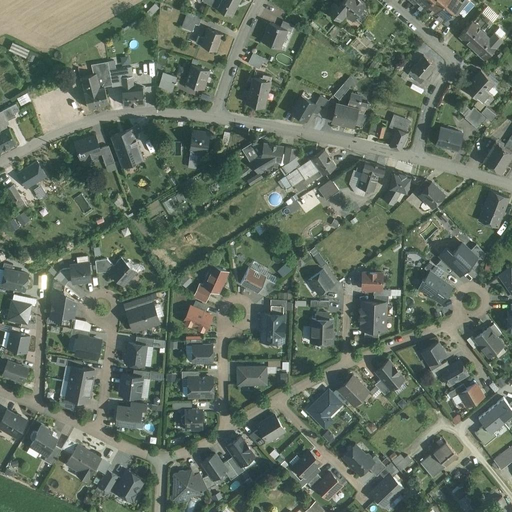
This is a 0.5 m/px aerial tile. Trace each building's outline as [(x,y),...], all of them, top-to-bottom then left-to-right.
[(239,0),(220,0),(217,7),(232,15),(239,0)] [(344,0),(338,7),(346,14),(353,20),(356,17),(363,8),(366,4),(361,0),(344,0)] [(416,0),(414,2),(423,10),(426,7),(425,7),(431,0),(416,0)] [(431,0),(425,7),(426,7),(434,14),(446,0),(431,0)] [(460,0),(446,0),(434,14),(443,22),(461,1),(460,0)] [(338,7),(333,2),(327,9),(340,20),(346,14),(338,7)] [(363,8),(356,17),(361,21),(368,13),(363,8)] [(482,10),(473,20),(483,30),(492,21),(482,10)] [(202,17),(188,12),(182,27),(193,31),(195,23),(199,25),(202,17)] [(295,24),(283,20),(280,26),(287,29),(291,31),(292,31),(295,24)] [(473,20),(472,20),(461,32),(474,44),(485,32),(483,30),(473,20)] [(280,26),(270,22),(265,34),(263,40),(262,41),(280,48),(280,47),(287,29),(280,26)] [(201,44),(201,45),(216,50),(223,33),(208,27),(204,37),(201,44)] [(287,29),(280,47),(284,49),(285,47),(286,48),(292,34),(290,34),(291,31),(287,29)] [(503,38),(495,31),(493,33),(490,36),(498,44),(503,38)] [(474,44),(461,32),(459,35),(477,51),(479,49),(474,44)] [(485,32),(474,44),(479,49),(477,51),(485,58),(498,44),(490,36),(487,34),(485,32)] [(204,37),(199,35),(196,42),(201,44),(204,37)] [(26,57),(29,50),(13,42),(10,49),(26,57)] [(264,57),(253,52),(248,63),(259,68),(264,57)] [(121,56),(123,66),(132,65),(130,55),(121,56)] [(424,55),(413,68),(418,72),(424,78),(425,78),(431,71),(430,70),(435,65),(424,55)] [(108,61),(100,62),(102,72),(104,83),(112,82),(110,70),(108,61)] [(91,64),(94,73),(97,73),(102,72),(100,62),(91,64)] [(209,69),(192,64),(186,83),(202,88),(205,79),(206,80),(209,69)] [(180,65),(178,73),(185,75),(188,67),(180,65)] [(132,66),(117,69),(118,77),(122,77),(133,76),(132,66)] [(115,69),(110,70),(112,82),(112,85),(119,84),(118,77),(117,69),(115,69)] [(494,81),(481,70),(465,87),(479,99),(480,98),(482,100),(482,99),(486,103),(493,96),(490,92),(486,94),(484,92),(494,81)] [(164,71),(159,85),(172,90),(178,75),(164,71)] [(424,78),(418,72),(414,77),(420,82),(424,78)] [(94,73),(81,77),(85,91),(105,87),(105,86),(101,87),(97,73),(94,73)] [(352,74),(335,93),(340,98),(357,79),(352,74)] [(133,76),(122,77),(122,83),(123,88),(134,87),(133,76)] [(263,79),(254,77),(251,91),(250,90),(247,103),(265,107),(269,87),(271,81),(270,80),(263,79)] [(51,90),(58,87),(56,79),(48,82),(51,90)] [(123,88),(122,89),(124,105),(144,103),(143,86),(134,87),(123,88)] [(85,91),(89,108),(109,103),(105,87),(85,91)] [(22,104),(32,99),(28,91),(18,96),(22,104)] [(362,96),(351,93),(348,106),(357,108),(358,108),(357,111),(364,112),(366,108),(368,102),(361,100),(362,96)] [(315,104),(301,95),(292,111),(306,120),(312,110),(316,104),(315,104)] [(329,100),(320,95),(315,104),(316,104),(312,110),(317,113),(329,100)] [(348,106),(345,105),(337,103),(332,121),(333,122),(333,120),(346,123),(345,125),(353,127),(357,111),(358,108),(357,108),(348,106)] [(11,106),(2,110),(8,120),(16,116),(11,106)] [(487,117),(492,121),(497,114),(488,107),(482,113),(487,117)] [(475,108),(468,117),(479,126),(487,117),(482,113),(475,108)] [(0,111),(0,127),(2,131),(8,128),(6,125),(9,123),(8,120),(2,110),(0,111)] [(410,120),(395,115),(390,126),(396,128),(396,127),(406,131),(410,120)] [(386,126),(379,124),(376,135),(383,137),(386,126)] [(462,132),(441,126),(437,144),(457,149),(462,132)] [(132,127),(111,135),(123,166),(144,158),(132,127)] [(406,131),(396,127),(396,128),(389,145),(401,149),(409,132),(406,131)] [(0,132),(0,151),(16,143),(8,128),(2,131),(0,132)] [(210,132),(193,129),(190,148),(207,151),(210,132)] [(95,135),(76,142),(82,159),(101,152),(102,152),(100,148),(95,135)] [(511,150),(504,146),(496,141),(483,161),(501,173),(502,171),(506,174),(511,167),(507,164),(511,155),(511,150)] [(284,146),(264,142),(261,158),(262,158),(274,160),(272,166),(277,167),(278,161),(281,161),(284,146)] [(109,145),(100,148),(102,152),(101,152),(106,165),(115,162),(109,145)] [(297,148),(286,146),(284,161),(285,164),(300,154),(297,148)] [(336,166),(325,149),(312,158),(319,169),(323,175),(336,166)] [(274,160),(262,158),(260,167),(272,169),(272,166),(274,160)] [(312,158),(297,168),(304,177),(303,177),(305,179),(319,169),(312,158)] [(365,160),(360,158),(356,170),(362,172),(363,170),(362,170),(365,160)] [(385,167),(365,160),(362,170),(363,170),(378,175),(382,176),(385,167)] [(37,161),(18,173),(27,188),(47,176),(37,161)] [(283,166),(276,171),(281,179),(289,174),(283,166)] [(297,168),(291,172),(297,181),(303,177),(304,177),(297,168)] [(378,175),(363,170),(362,172),(358,186),(373,191),(378,175)] [(402,171),(399,170),(397,172),(395,171),(390,188),(401,191),(406,192),(411,175),(402,173),(402,171)] [(261,171),(248,179),(251,184),(264,176),(261,171)] [(289,174),(281,179),(287,188),(297,181),(291,172),(289,174)] [(332,179),(320,188),(327,198),(339,189),(332,179)] [(430,183),(426,179),(416,188),(421,193),(430,183)] [(445,194),(432,182),(430,183),(421,193),(419,194),(433,207),(445,194)] [(25,202),(14,185),(7,189),(17,206),(25,202)] [(390,188),(384,198),(391,203),(393,204),(401,191),(390,188)] [(510,197),(490,190),(478,220),(498,227),(510,197)] [(391,203),(384,198),(382,202),(389,206),(391,203)] [(294,201),(281,209),(286,216),(299,208),(294,201)] [(25,210),(18,215),(23,224),(31,219),(25,210)] [(12,230),(20,226),(15,217),(7,221),(12,230)] [(263,222),(256,226),(260,233),(267,228),(263,222)] [(480,234),(473,228),(468,233),(475,239),(480,234)] [(476,257),(477,256),(470,250),(462,242),(452,252),(447,247),(440,254),(443,257),(454,268),(460,274),(476,257)] [(476,243),(470,250),(477,256),(476,257),(483,258),(484,251),(476,243)] [(326,262),(319,252),(314,255),(321,266),(326,262)] [(126,261),(121,257),(114,265),(109,271),(125,285),(137,271),(132,267),(133,264),(129,260),(126,261)] [(454,268),(443,257),(436,264),(444,270),(449,273),(454,268)] [(107,258),(95,259),(97,271),(109,271),(114,265),(107,258)] [(436,264),(430,260),(424,267),(430,271),(440,277),(444,270),(436,264)] [(73,279),(73,282),(92,279),(89,262),(71,264),(71,267),(73,279)] [(228,271),(213,264),(210,271),(208,271),(206,276),(207,277),(204,284),(211,288),(219,291),(228,271)] [(267,275),(249,266),(241,282),(258,291),(266,277),(267,275)] [(58,278),(65,284),(66,284),(70,279),(73,279),(71,267),(62,268),(55,276),(58,278)] [(511,268),(511,267),(500,275),(503,279),(511,273),(511,268)] [(12,269),(6,268),(5,269),(2,284),(24,289),(28,273),(12,269)] [(323,268),(309,279),(319,294),(334,283),(323,268)] [(382,272),(363,271),(362,287),(381,288),(382,286),(382,280),(382,272)] [(440,277),(430,271),(425,279),(423,278),(419,288),(429,292),(428,295),(436,298),(441,301),(452,286),(440,277)] [(511,273),(503,279),(511,292),(511,273)] [(278,284),(266,277),(258,291),(265,295),(278,284)] [(65,284),(58,278),(54,279),(52,289),(53,289),(64,291),(65,284)] [(204,284),(200,282),(194,296),(205,301),(211,288),(204,284)] [(64,291),(53,289),(52,300),(54,300),(51,316),(58,317),(73,320),(73,318),(76,301),(64,291)] [(149,294),(132,300),(134,307),(152,302),(150,297),(149,294)] [(287,298),(271,298),(270,313),(284,313),(284,314),(286,314),(287,298)] [(31,303),(13,299),(8,318),(27,322),(31,303)] [(374,301),(362,300),(362,307),(361,307),(361,314),(386,315),(386,302),(386,301),(374,301)] [(134,307),(132,308),(134,313),(130,315),(135,328),(158,321),(152,302),(134,307)] [(212,314),(191,305),(184,320),(205,330),(212,314)] [(270,313),(263,312),(262,339),(283,340),(284,314),(284,313),(270,313)] [(386,315),(361,314),(360,321),(361,321),(361,328),(379,329),(385,329),(386,315)] [(73,320),(58,317),(57,324),(72,327),(75,327),(76,318),(73,318),(73,320)] [(317,318),(312,318),(311,341),(316,341),(317,343),(320,343),(322,342),(322,341),(332,341),(333,318),(329,318),(317,318)] [(21,327),(9,324),(7,331),(11,331),(19,333),(21,327)] [(489,326),(475,337),(479,342),(489,355),(503,343),(489,326)] [(75,327),(72,327),(70,336),(79,337),(80,335),(89,337),(90,330),(75,327)] [(19,333),(11,331),(8,347),(27,351),(30,335),(19,333)] [(473,347),(479,342),(475,337),(470,332),(464,336),(473,347)] [(89,337),(80,335),(79,337),(76,353),(97,357),(100,340),(89,337)] [(154,337),(136,335),(135,342),(146,344),(146,345),(153,345),(154,337)] [(438,340),(422,350),(430,363),(439,358),(446,354),(438,340)] [(135,342),(129,342),(127,352),(125,353),(124,359),(126,361),(144,364),(146,345),(146,344),(135,342)] [(203,344),(193,344),(194,360),(212,360),(212,344),(203,344)] [(84,361),(68,358),(67,364),(73,365),(82,367),(84,361)] [(439,358),(430,363),(428,364),(431,369),(442,363),(439,358)] [(29,367),(8,359),(3,373),(24,380),(29,367)] [(394,365),(389,359),(376,370),(382,377),(391,388),(404,378),(399,371),(394,365)] [(450,365),(441,370),(443,372),(449,384),(468,373),(460,359),(450,365)] [(442,363),(431,369),(435,376),(443,372),(441,370),(450,365),(447,360),(442,363)] [(82,367),(73,365),(70,380),(92,385),(95,369),(82,367)] [(266,366),(238,366),(238,383),(266,383),(266,366)] [(151,371),(134,368),(133,375),(142,376),(142,377),(150,378),(150,377),(151,371)] [(164,373),(151,371),(150,377),(163,379),(164,373)] [(133,375),(122,373),(120,393),(140,396),(142,377),(142,376),(133,375)] [(368,390),(353,374),(339,388),(354,404),(368,390)] [(212,377),(189,377),(190,395),(213,395),(212,377)] [(391,388),(382,377),(375,383),(385,393),(391,388)] [(92,385),(70,380),(67,396),(76,398),(88,400),(92,385)] [(466,388),(459,392),(466,405),(483,395),(476,382),(466,388)] [(463,383),(448,391),(452,396),(459,392),(466,388),(463,383)] [(343,401),(332,390),(327,395),(336,404),(336,403),(338,406),(343,401)] [(327,395),(325,393),(308,409),(325,426),(332,419),(326,413),(336,404),(327,395)] [(76,398),(67,396),(61,394),(59,401),(75,404),(76,398)] [(504,396),(491,406),(503,421),(511,413),(511,401),(510,404),(504,396)] [(147,402),(132,400),(131,406),(142,408),(146,409),(147,402)] [(131,406),(118,405),(117,415),(118,415),(117,423),(135,425),(136,418),(140,418),(142,408),(131,406)] [(485,424),(480,428),(490,440),(496,435),(493,430),(503,421),(491,406),(479,416),(485,424)] [(203,428),(203,407),(192,408),(185,408),(185,424),(185,428),(203,428)] [(26,421),(7,409),(3,416),(0,421),(0,425),(1,426),(17,435),(26,421)] [(275,414),(258,424),(268,440),(285,430),(275,414)] [(52,430),(42,424),(37,432),(33,438),(34,439),(31,444),(40,450),(47,454),(48,454),(54,443),(58,437),(51,433),(52,430)] [(266,442),(258,429),(249,434),(260,445),(266,442)] [(245,442),(241,435),(227,445),(234,454),(241,464),(254,455),(250,448),(251,448),(246,442),(245,442)] [(79,443),(69,437),(62,447),(73,453),(78,443),(79,444),(79,443)] [(446,440),(434,451),(437,454),(449,444),(446,440)] [(54,443),(48,454),(47,454),(45,459),(53,464),(62,448),(54,443)] [(79,444),(78,443),(73,453),(67,462),(80,470),(78,474),(87,479),(95,466),(101,457),(79,444)] [(40,450),(31,444),(27,451),(36,456),(40,450)] [(363,453),(355,444),(352,446),(349,446),(347,447),(347,450),(348,451),(343,456),(360,473),(368,466),(374,460),(372,457),(368,453),(363,453)] [(449,444),(437,454),(446,465),(458,455),(449,444)] [(511,445),(494,459),(501,469),(511,461),(511,445)] [(321,461),(310,450),(294,465),(304,476),(305,477),(316,465),(321,461)] [(226,469),(215,451),(203,459),(213,477),(226,469)] [(434,451),(421,462),(432,476),(446,465),(437,454),(434,451)] [(241,464),(234,454),(228,459),(238,474),(245,469),(241,464)] [(386,465),(375,454),(372,457),(374,460),(368,466),(376,475),(386,465)] [(408,454),(396,464),(401,470),(413,460),(408,454)] [(111,462),(101,456),(101,457),(95,466),(105,473),(107,469),(111,462)] [(391,461),(380,472),(385,478),(396,467),(391,461)] [(316,465),(305,477),(304,476),(303,477),(307,482),(317,472),(317,473),(321,470),(316,465)] [(118,476),(107,469),(105,473),(98,484),(109,491),(118,476)] [(143,478),(128,469),(116,490),(134,500),(139,492),(136,490),(143,478)] [(192,469),(174,473),(173,495),(188,492),(188,495),(203,492),(202,491),(194,474),(192,469)] [(208,488),(200,471),(194,474),(202,491),(203,490),(208,488)] [(342,484),(331,471),(323,479),(316,485),(317,486),(328,497),(342,484)] [(317,473),(308,482),(314,489),(317,486),(316,485),(323,479),(317,473)] [(390,473),(371,492),(376,497),(375,499),(378,502),(380,501),(385,506),(404,487),(390,473)] [(459,487),(454,492),(458,497),(464,492),(459,487)] [(499,491),(489,496),(492,502),(502,496),(499,491)] [(466,510),(474,505),(467,494),(459,499),(466,510)] [(502,496),(492,502),(497,511),(500,511),(509,507),(502,496)] [(327,511),(315,500),(304,511),(305,511),(327,511)]
